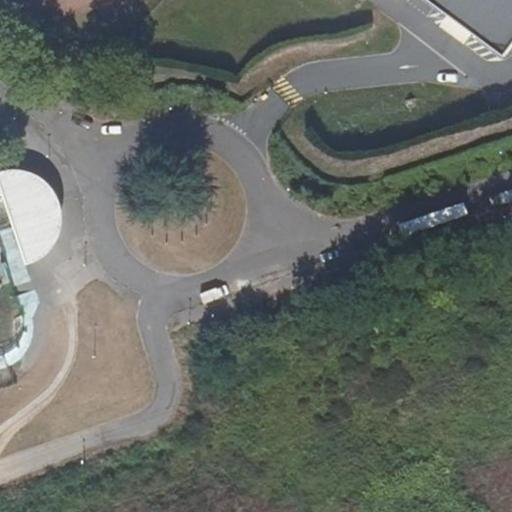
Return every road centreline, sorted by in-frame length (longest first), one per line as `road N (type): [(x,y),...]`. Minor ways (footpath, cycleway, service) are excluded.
road 1 (residential): [(511,186),(331,247),(250,233)]
road 2 (residential): [(94,173),(90,226),(101,251),(143,284),(196,286),(238,256),(250,233)]
road 3 (residential): [(250,233),(255,209),(243,163),(206,130),(154,124),(129,134),(94,173)]
road 4 (residential): [(94,173),(0,76)]
